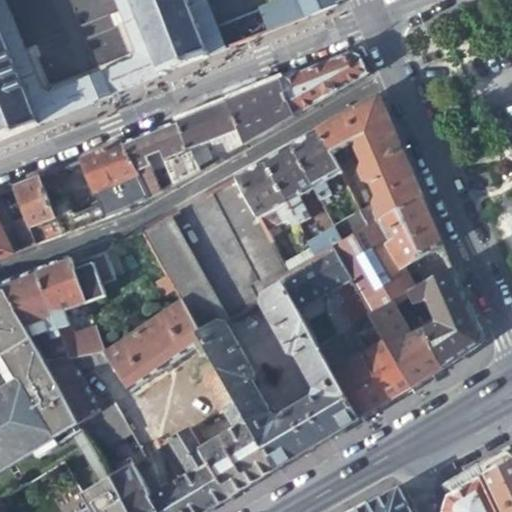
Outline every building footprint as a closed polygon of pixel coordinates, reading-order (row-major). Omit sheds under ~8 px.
[(0,0),(0,142),(105,100),(228,50),(208,0),(0,0)] [(310,17),(303,0),(288,0),(262,11),(271,33),(310,17)] [(303,0),(310,17),(335,7),(337,7),(339,5),(339,2),(337,0),(303,0)] [(283,82),(297,119),(371,77),(361,57),(354,54),(321,67),(283,82)] [(240,134),(246,147),(297,119),(283,82),(254,94),(229,104),(205,113),(178,124),(200,173),(205,170),(202,163),(203,156),(201,151),(240,134)] [(376,207),(383,224),(425,201),(413,173),(393,127),(381,99),(321,133),(332,155),(359,141),(361,146),(358,151),(362,160),(367,161),(369,165),(362,168),(361,174),(366,184),(372,186),(374,185),(380,199),(378,200),(376,207)] [(167,167),(176,187),(200,173),(178,124),(152,135),(125,145),(151,200),(163,194),(154,174),(147,160),(161,155),(167,167)] [(342,176),(332,155),(321,133),(308,140),(293,148),(316,191),(326,209),(331,206),(328,201),(332,198),(326,185),(342,176)] [(136,195),(141,206),(151,200),(125,145),(84,162),(96,196),(101,210),(136,195)] [(208,160),(211,167),(232,155),(228,148),(208,160)] [(300,200),(316,191),(293,148),(283,154),(267,163),(300,227),(306,223),(301,216),(307,212),(300,200)] [(154,174),(167,167),(161,155),(147,160),(154,174)] [(294,231),(300,227),(267,163),(257,169),(238,179),(261,221),(277,212),(285,226),(290,222),(294,231)] [(51,207),(40,179),(30,183),(17,189),(29,220),(34,235),(35,237),(36,239),(39,246),(62,238),(60,230),(57,224),(51,207)] [(261,304),(265,302),(286,290),(281,282),(291,277),(286,267),(273,244),(261,221),(238,179),(213,193),(261,284),(253,289),(261,304)] [(86,200),(72,205),(82,230),(131,211),(141,206),(136,195),(101,210),(96,196),(86,200)] [(51,207),(57,224),(60,230),(62,238),(82,230),(72,205),(70,199),(51,207)] [(430,256),(437,252),(445,248),(432,218),(425,201),(383,224),(370,231),(344,244),(335,249),(336,252),(374,319),(396,307),(403,302),(419,294),(405,270),(430,256)] [(182,234),(173,216),(144,232),(165,272),(167,273),(169,277),(177,292),(183,304),(189,316),(188,317),(201,339),(224,325),(228,324),(182,234)] [(337,230),(338,232),(344,244),(370,231),(363,216),(337,230)] [(17,225),(27,251),(39,246),(36,239),(35,237),(34,235),(29,220),(17,225)] [(0,260),(16,255),(0,224),(0,260)] [(310,246),(313,252),(318,262),(336,252),(335,249),(344,244),(338,232),(310,246)] [(325,313),(306,324),(361,422),(390,405),(415,390),(374,319),(336,252),(318,262),(291,277),(281,282),(286,290),(299,312),(341,290),(349,303),(343,307),(358,332),(364,333),(369,345),(376,350),(354,363),(344,345),(330,353),(325,344),(341,340),(325,313)] [(313,252),(286,267),(291,277),(318,262),(313,252)] [(105,254),(72,266),(87,306),(103,300),(105,300),(101,289),(115,284),(105,254)] [(64,314),(87,306),(72,266),(70,260),(53,266),(38,272),(58,332),(70,328),(64,314)] [(46,321),(53,342),(61,339),(58,332),(38,272),(20,279),(3,285),(27,328),(46,321)] [(415,340),(396,307),(374,319),(415,390),(431,380),(460,359),(480,345),(483,337),(470,305),(456,273),(419,294),(403,302),(411,316),(420,310),(418,306),(427,301),(429,306),(433,305),(439,321),(438,326),(439,329),(415,340)] [(164,298),(177,292),(169,277),(157,284),(164,298)] [(11,389),(0,395),(0,472),(57,441),(60,447),(73,439),(86,433),(81,425),(48,365),(40,351),(27,328),(3,285),(0,286),(0,348),(7,361),(20,384),(11,389)] [(228,328),(224,325),(201,339),(211,357),(220,371),(239,405),(278,471),(319,447),(361,422),(306,324),(299,312),(286,290),(265,302),(264,307),(291,356),(298,357),(317,391),(316,399),(281,420),(275,418),(256,386),(257,377),(228,328)] [(205,361),(211,357),(201,339),(188,317),(189,316),(183,304),(150,326),(119,347),(105,356),(111,366),(130,395),(197,349),(205,361)] [(70,328),(58,332),(61,339),(63,345),(74,342),(70,328)] [(74,342),(63,345),(67,358),(76,363),(84,361),(93,358),(103,354),(96,334),(74,342)] [(54,346),(40,351),(48,365),(67,358),(63,345),(61,339),(53,342),(54,346)] [(80,375),(111,366),(105,356),(103,354),(93,358),(84,361),(76,363),(67,358),(48,365),(81,425),(100,414),(80,375)] [(20,384),(7,361),(0,364),(0,370),(11,389),(20,384)] [(223,414),(227,412),(239,405),(220,371),(204,381),(223,414)] [(115,404),(100,414),(81,425),(86,433),(98,455),(132,436),(115,404)] [(198,429),(191,433),(231,499),(255,485),(278,471),(239,405),(227,412),(238,431),(232,435),(230,431),(214,440),(216,444),(209,448),(198,429)] [(190,477),(151,499),(158,511),(209,511),(231,499),(191,433),(190,432),(170,443),(190,477)] [(101,489),(113,482),(99,457),(98,455),(86,433),(73,439),(101,489)] [(511,511),(511,462),(449,499),(443,511),(511,511)] [(135,471),(114,483),(117,489),(129,511),(158,511),(151,499),(135,471)] [(85,499),(92,511),(129,511),(117,489),(114,483),(113,482),(101,489),(85,499)] [(409,511),(398,491),(389,496),(367,508),(360,511),(409,511)]
